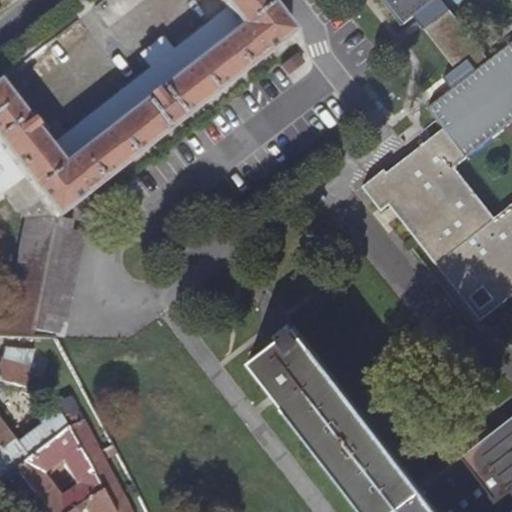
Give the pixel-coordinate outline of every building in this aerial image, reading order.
[(23,179),(42,203),(58,220),(292,37),(263,0),(215,0),(226,13),(175,52),(165,41),(144,57),(154,70),(49,152),(0,90),(0,183),(7,192),(23,179)] [(378,0),(400,27),(433,0),(378,0)] [(445,9),(420,29),(452,69),(477,49),(445,9)] [(511,204),(493,219),(492,217),(454,169),(511,123),(511,41),(428,108),(444,128),(386,173),(385,171),(361,188),(380,212),(388,206),(433,264),(457,295),(481,276),(502,304),(511,296),(511,204)] [(61,44),(26,71),(40,90),(76,62),(61,44)] [(7,192),(28,223),(30,211),(42,203),(23,179),(7,192)] [(0,311),(0,336),(55,338),(65,338),(84,236),(54,230),(54,223),(58,220),(42,203),(30,211),(28,223),(12,312),(0,311)] [(484,320),(502,304),(481,276),(457,295),(479,323),(484,320)] [(511,511),(511,423),(419,494),(314,357),(293,330),(290,333),(286,328),(275,337),(279,341),(249,364),(269,392),(361,511),(511,511)] [(32,366),(34,355),(4,353),(0,368),(0,385),(7,389),(24,394),(28,376),(37,377),(39,366),(32,366)] [(41,357),(34,355),(32,366),(39,366),(41,357)] [(0,484),(66,435),(53,414),(38,425),(45,434),(31,443),(28,438),(16,448),(0,427),(0,393),(7,389),(0,385),(0,484)] [(84,467),(99,458),(69,403),(52,413),(53,414),(66,435),(84,467)] [(0,484),(0,492),(17,511),(77,511),(101,498),(84,467),(66,435),(0,484)] [(128,511),(99,458),(84,467),(101,498),(107,511),(128,511)] [(77,511),(107,511),(101,498),(77,511)]
